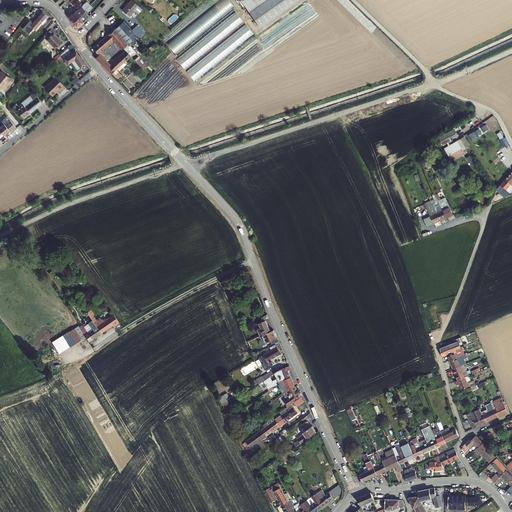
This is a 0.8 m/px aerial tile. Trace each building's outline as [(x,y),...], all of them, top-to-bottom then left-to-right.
[(86,10),(90,5),(87,1),(83,5),(78,0),(73,0),(71,2),(75,7),(75,6),(78,10),(75,13),(72,14),(68,17),(73,23),(84,12),(86,10)] [(138,14),(142,9),(132,0),(130,0),(122,10),(129,16),(134,10),(138,14)] [(229,0),(223,0),(167,42),(174,52),(235,7),(229,0)] [(263,0),(243,0),(250,9),(263,0)] [(298,0),(263,0),(250,9),(261,26),(298,0)] [(29,32),(31,34),(47,16),(41,11),(27,27),(25,26),(19,33),(24,38),(29,32)] [(86,14),(84,12),(73,23),(76,27),(79,27),(89,16),(86,14)] [(237,12),(177,59),(184,68),(244,22),(237,12)] [(47,16),(31,34),(32,35),(48,17),(47,16)] [(47,31),(50,27),(54,23),(50,19),(43,28),(47,31)] [(114,29),(127,44),(136,37),(123,22),(114,29)] [(248,25),(187,70),(194,80),(255,35),(248,25)] [(137,26),(131,31),(136,36),(142,31),(137,26)] [(47,31),(42,37),(53,48),(60,41),(54,35),(56,34),(50,27),(47,31)] [(114,77),(119,73),(116,70),(130,56),(130,55),(134,51),(131,48),(127,52),(126,51),(110,66),(98,54),(113,40),(121,49),(127,44),(114,29),(93,48),(97,52),(94,55),(96,57),(95,58),(111,74),(112,74),(114,77)] [(55,58),(57,60),(60,57),(66,65),(70,62),(76,71),(85,64),(79,55),(77,56),(73,50),(74,49),(70,44),(55,58)] [(148,67),(141,59),(138,56),(134,60),(144,70),(148,67)] [(7,85),(8,86),(12,81),(0,71),(0,89),(2,91),(5,86),(4,86),(6,84),(7,85)] [(64,87),(53,77),(42,87),(50,96),(56,91),(58,93),(64,87)] [(33,92),(32,93),(41,103),(43,102),(33,92)] [(35,108),(41,103),(32,93),(29,95),(30,97),(32,100),(29,102),(35,108)] [(30,97),(17,107),(18,108),(22,105),(24,107),(29,102),(32,100),(30,97)] [(23,118),(35,108),(29,102),(24,107),(22,105),(18,108),(17,107),(15,104),(13,106),(23,118)] [(0,126),(0,125),(0,130),(3,134),(8,130),(8,131),(10,130),(12,131),(15,128),(8,119),(0,126)] [(455,130),(439,136),(442,144),(458,138),(455,130)] [(505,146),(509,143),(505,137),(500,140),(505,146)] [(453,161),(466,153),(459,141),(446,149),(453,161)] [(506,181),(497,190),(506,198),(511,191),(511,186),(506,181)] [(439,201),(440,203),(446,218),(453,214),(447,201),(444,203),(445,204),(443,204),(441,200),(439,201)] [(440,212),(437,214),(440,221),(446,218),(440,203),(437,205),(440,212)] [(434,215),(431,216),(435,224),(440,221),(437,214),(434,208),(431,209),(434,215)] [(424,220),(428,227),(435,224),(431,216),(424,220)] [(265,320),(268,319),(266,314),(265,315),(263,310),(255,314),(257,319),(261,317),(263,321),(259,323),(257,319),(253,320),(255,325),(254,325),(256,331),(258,330),(260,336),(270,331),(265,320)] [(119,323),(113,314),(110,316),(116,325),(119,323)] [(113,327),(116,325),(110,316),(109,317),(107,319),(106,318),(103,320),(98,318),(96,320),(93,316),(90,318),(92,321),(101,333),(112,326),(113,327)] [(101,333),(92,321),(83,327),(82,325),(80,326),(92,342),(95,340),(94,338),(101,333)] [(84,337),(77,326),(73,329),(80,340),(84,337)] [(80,326),(79,327),(90,344),(92,342),(80,326)] [(73,329),(52,343),(59,353),(80,340),(73,329)] [(248,341),(249,345),(255,342),(255,343),(264,339),(268,346),(278,342),(276,336),(273,330),(270,331),(260,336),(248,341)] [(442,355),(446,354),(456,350),(453,344),(440,349),(442,355)] [(276,347),(274,345),(261,353),(263,355),(276,347)] [(280,355),(276,347),(263,355),(258,358),(265,370),(271,366),(269,361),(280,355)] [(447,356),(450,361),(459,357),(459,356),(460,356),(462,355),(460,351),(462,350),(461,348),(456,350),(457,352),(447,356)] [(450,361),(453,369),(464,364),(461,356),(460,356),(459,356),(459,357),(450,361)] [(455,373),(458,381),(467,377),(463,367),(466,366),(465,364),(464,364),(453,369),(452,369),(453,373),(455,373)] [(289,366),(286,367),(279,370),(275,372),(274,373),(276,379),(271,381),(270,376),(269,377),(268,378),(265,380),(263,381),(267,390),(274,387),(276,386),(279,384),(278,382),(283,381),(290,377),(287,371),(290,370),(289,366)] [(467,377),(458,381),(456,382),(458,386),(460,385),(462,390),(471,386),(472,387),(476,385),(474,380),(471,382),(468,376),(467,377)] [(282,392),(287,390),(294,387),(290,377),(283,381),(278,382),(279,384),(276,386),(277,387),(280,386),(282,392)] [(290,404),(292,403),(301,397),(302,396),(299,390),(296,391),(294,387),(287,390),(291,401),(288,403),(290,405),(290,404)] [(219,398),(225,406),(235,399),(229,391),(219,398)] [(301,397),(292,403),(295,408),(304,401),(301,397)] [(497,408),(494,409),(498,417),(508,412),(502,399),(494,403),(497,408)] [(281,415),(286,422),(297,414),(290,404),(290,405),(289,405),(285,408),(279,412),(281,415)] [(483,414),(487,422),(498,417),(494,409),(492,404),(487,406),(488,410),(487,410),(487,412),(483,414)] [(470,414),(472,419),(471,420),(474,428),(487,422),(483,414),(481,408),(470,414)] [(281,415),(274,420),(279,427),(286,422),(281,415)] [(279,427),(274,420),(272,417),(265,422),(272,432),(279,427)] [(294,442),(297,446),(315,432),(311,426),(311,427),(307,421),(301,425),(305,431),(296,437),(298,440),(294,442)] [(264,427),(261,430),(266,437),(272,432),(265,422),(262,425),(264,427)] [(441,432),(445,443),(459,437),(456,431),(450,433),(448,428),(440,431),(441,432)] [(266,437),(261,430),(245,441),(245,442),(242,444),(247,450),(257,443),(261,440),(266,437)] [(439,446),(445,443),(441,432),(440,431),(440,430),(434,432),(433,433),(437,439),(436,440),(439,446)] [(511,437),(511,430),(500,436),(503,441),(511,437)] [(431,450),(439,446),(436,440),(437,439),(433,433),(433,431),(424,435),(431,450)] [(415,457),(423,453),(420,446),(418,442),(419,441),(417,438),(416,435),(412,437),(415,443),(413,444),(415,449),(411,450),(415,457)] [(423,453),(431,450),(424,435),(417,438),(419,441),(418,442),(420,446),(423,453)] [(477,449),(483,444),(476,437),(471,441),(470,443),(468,441),(465,444),(465,443),(462,448),(464,453),(473,446),(477,449)] [(402,452),(406,461),(415,457),(411,450),(410,448),(408,442),(406,443),(407,444),(406,444),(408,449),(402,452)] [(406,461),(402,452),(398,443),(394,445),(394,446),(393,447),(394,449),(395,448),(399,456),(395,457),(399,464),(406,461)] [(483,444),(477,449),(474,452),(477,456),(480,453),(484,457),(490,452),(483,444)] [(508,453),(506,447),(498,450),(502,456),(508,453)] [(401,470),(399,464),(395,457),(391,448),(388,450),(390,455),(381,459),(382,463),(386,470),(394,466),(397,472),(401,470)] [(285,454),(288,459),(295,454),(291,449),(285,454)] [(437,457),(442,466),(453,461),(457,468),(462,466),(455,452),(449,454),(448,452),(443,454),(437,457)] [(490,452),(484,457),(489,463),(495,458),(490,452)] [(376,474),(386,470),(382,463),(376,466),(370,453),(367,454),(376,474)] [(362,481),(376,474),(367,454),(362,456),(368,469),(364,471),(361,464),(359,465),(362,472),(359,474),(362,481)] [(433,471),(443,470),(442,466),(437,457),(434,458),(436,462),(429,462),(429,463),(425,463),(426,470),(431,470),(431,468),(432,468),(433,471)] [(507,470),(497,459),(491,464),(499,474),(496,476),(494,476),(490,479),(493,482),(507,470)] [(405,482),(416,479),(414,471),(407,473),(406,470),(402,471),(403,475),(405,482)] [(511,486),(511,475),(509,472),(507,470),(493,482),(496,485),(504,478),(511,487),(511,486)] [(277,499),(280,505),(287,502),(290,500),(286,494),(284,495),(278,484),(269,489),(270,490),(269,491),(268,489),(264,492),(270,503),(277,499)] [(426,511),(422,503),(419,504),(419,500),(433,498),(434,500),(435,506),(442,505),(441,494),(437,495),(435,487),(419,490),(407,496),(407,498),(409,501),(410,504),(412,508),(415,508),(415,510),(416,511),(426,511)] [(314,503),(319,509),(329,502),(324,495),(320,498),(316,492),(310,496),(314,503)] [(328,492),(324,495),(329,502),(333,499),(328,492)] [(370,492),(355,498),(359,506),(374,500),(370,492)] [(465,495),(447,495),(447,508),(456,508),(456,510),(465,510),(465,495)] [(303,511),(315,511),(319,509),(314,503),(310,496),(299,505),(299,506),(303,511)] [(483,504),(482,496),(469,497),(469,505),(483,504)] [(404,508),(404,498),(384,498),(384,508),(404,508)] [(291,509),(287,502),(280,505),(283,511),(288,511),(292,510),(294,509),(293,507),(291,509)]
